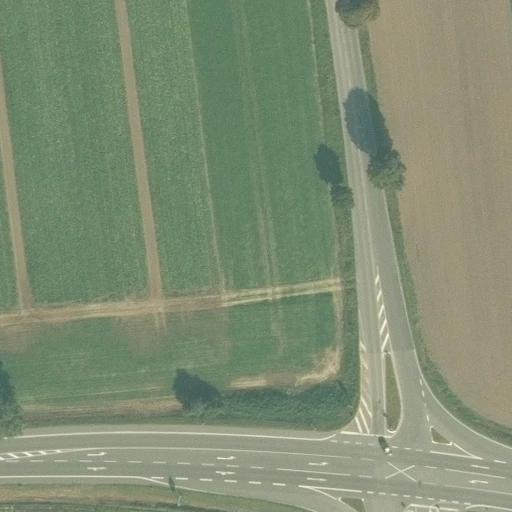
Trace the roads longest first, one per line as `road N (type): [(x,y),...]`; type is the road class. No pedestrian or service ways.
road 1 (tertiary): [(392,471),(336,0)]
road 2 (secondary): [(0,459),(178,456),(392,471)]
road 3 (secondary): [(392,471),(511,488)]
